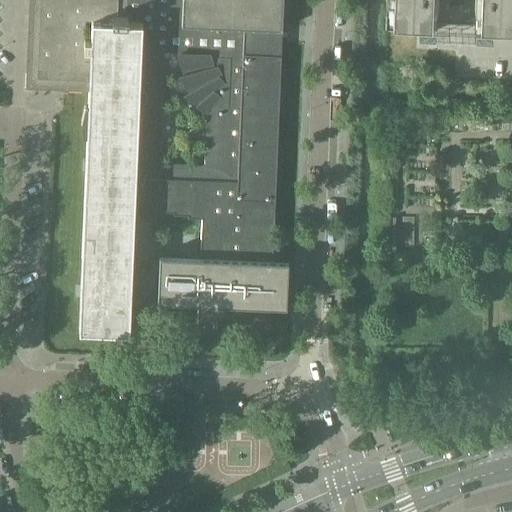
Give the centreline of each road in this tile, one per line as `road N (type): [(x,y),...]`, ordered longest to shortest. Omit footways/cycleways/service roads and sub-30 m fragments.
road 1 (residential): [(320,392),(310,349),(325,0)]
road 2 (residential): [(5,375),(320,392)]
road 3 (residential): [(5,375),(14,113),(0,112)]
road 4 (secondary): [(482,445),(342,486)]
road 5 (residential): [(19,511),(5,375)]
